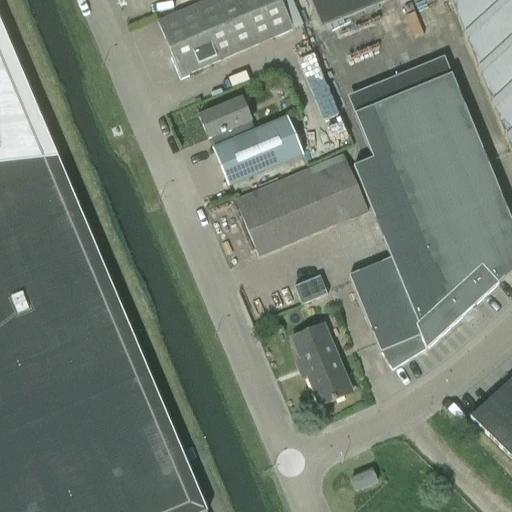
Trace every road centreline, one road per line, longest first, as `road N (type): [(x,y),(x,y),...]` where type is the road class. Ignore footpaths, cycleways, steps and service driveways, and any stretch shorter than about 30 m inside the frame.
road 1 (unclassified): [(287,469),(96,0)]
road 2 (unclassified): [(287,469),(389,423),(511,326)]
